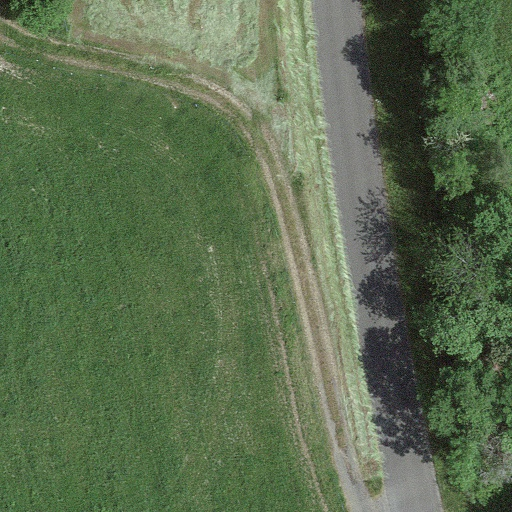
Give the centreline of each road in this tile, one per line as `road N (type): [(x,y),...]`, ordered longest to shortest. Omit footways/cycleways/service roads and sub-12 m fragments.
road 1 (track): [(379,511),(343,416),(289,154),(270,111),(242,71),(206,47),(144,20),(57,0)]
road 2 (tertiary): [(421,511),(366,219),(338,0)]
